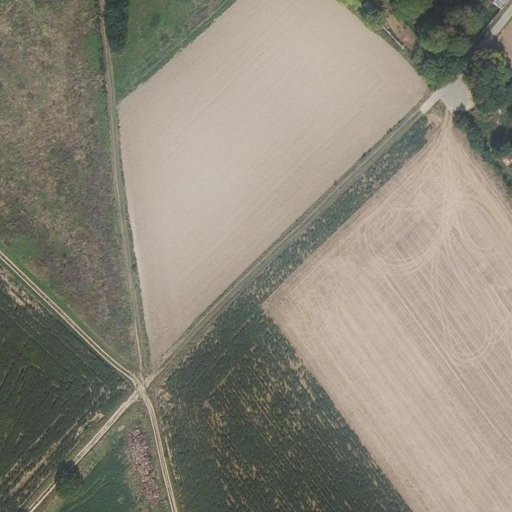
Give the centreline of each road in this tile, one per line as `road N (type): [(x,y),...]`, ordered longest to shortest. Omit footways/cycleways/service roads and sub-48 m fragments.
road 1 (track): [(176,511),(142,389),(115,168),(111,0)]
road 2 (track): [(142,389),(427,102)]
road 3 (track): [(0,247),(142,389)]
road 4 (track): [(31,511),(142,389)]
road 5 (unclassified): [(427,102),(511,6)]
